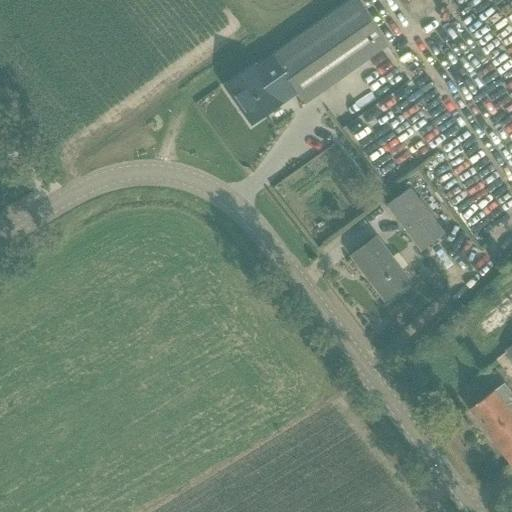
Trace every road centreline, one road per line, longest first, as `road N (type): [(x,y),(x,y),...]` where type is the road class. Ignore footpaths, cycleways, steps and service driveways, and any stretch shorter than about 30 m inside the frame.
road 1 (tertiary): [(0,242),(99,182),(170,176),(222,195),(257,229),(463,511)]
road 2 (unknown): [(329,105),(274,171),(247,220)]
